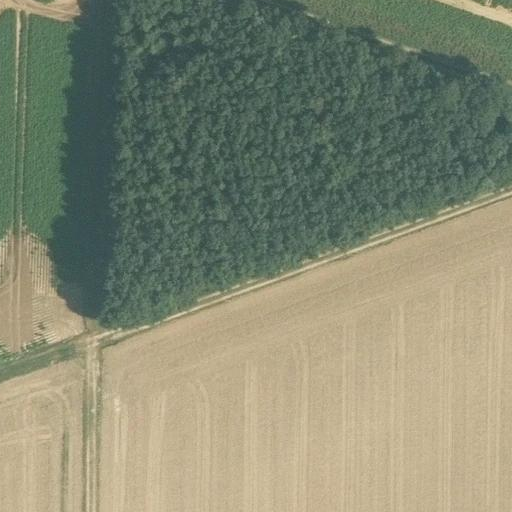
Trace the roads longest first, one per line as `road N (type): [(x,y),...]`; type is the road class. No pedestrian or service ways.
road 1 (track): [(0,374),(511,190)]
road 2 (track): [(90,511),(99,0)]
road 3 (track): [(511,87),(257,0)]
